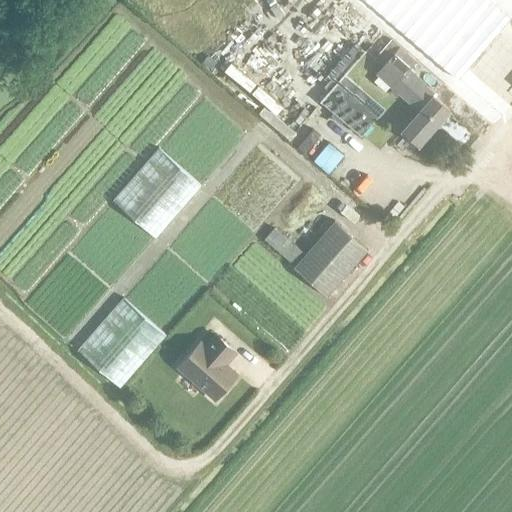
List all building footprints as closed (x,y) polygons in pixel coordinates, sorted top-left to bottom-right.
[(365,0),(457,78),(511,17),(490,0),(365,0)] [(416,61),(400,46),(391,39),(373,59),(382,67),(376,73),(419,111),(401,131),(419,146),(450,110),(434,96),(436,93),(409,69),(416,61)] [(344,74),(321,101),(360,135),(383,109),(344,74)] [(293,267),(327,296),(367,250),(334,220),(293,267)] [(301,251),(274,227),(263,239),(291,263),(301,251)] [(199,341),(178,366),(215,399),(237,374),(225,364),(235,354),(236,353),(214,334),(204,345),(199,341)]
